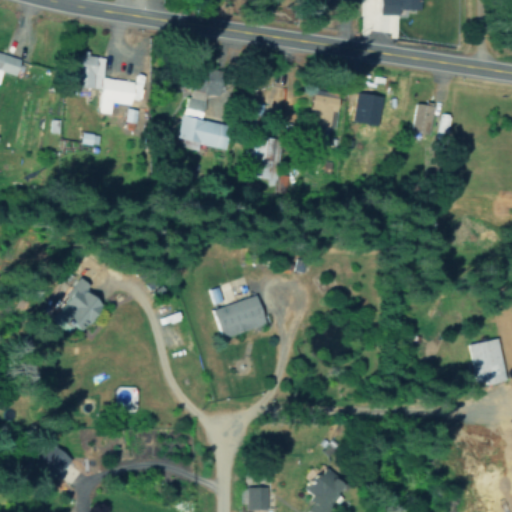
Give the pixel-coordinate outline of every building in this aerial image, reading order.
[(419,0),(419,4),(398,5),(398,18),(382,18),(382,0),(419,0)] [(68,55),(69,91),(87,91),(90,84),(101,57),(89,58),(88,49),(77,50),(73,54),(68,55)] [(16,57),(0,52),(0,71),(11,74),(16,57)] [(191,63),(175,117),(171,137),(216,149),(223,126),(198,119),(202,95),(212,95),(221,69),(191,63)] [(99,75),(92,111),(102,114),(104,99),(124,102),(129,81),(99,75)] [(311,87),(303,120),(328,126),(335,91),(311,87)] [(355,90),(347,119),(371,124),(377,94),(355,90)] [(409,102),(405,130),(423,134),(428,105),(409,102)] [(241,127),(236,174),(265,179),(271,132),(241,127)] [(273,185),(273,191),(281,192),(283,174),(265,173),(264,184),(273,185)] [(63,331),(65,327),(76,333),(98,295),(69,278),(45,320),(63,331)] [(216,338),(260,323),(250,294),(206,309),(216,338)] [(471,384),(502,379),(495,338),(464,342),(471,384)] [(67,459),(48,444),(29,469),(49,484),(67,459)] [(322,511),(328,504),(324,501),(338,481),(320,468),(313,477),(309,474),(299,489),(309,496),(300,510),(302,511),(322,511)] [(263,509),(263,486),(238,487),(239,509),(263,509)]
